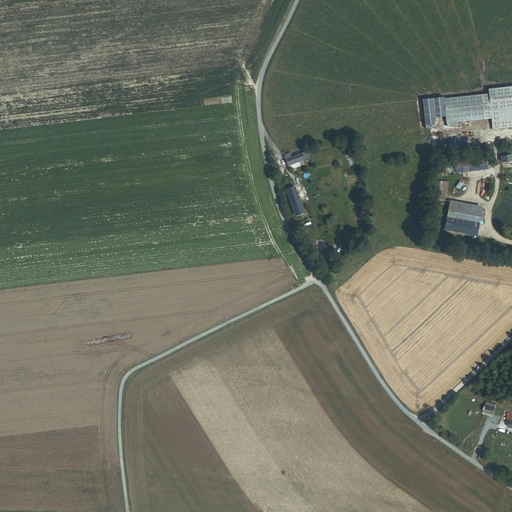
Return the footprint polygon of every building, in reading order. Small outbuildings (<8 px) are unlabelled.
[(511,126),(511,84),(488,87),(489,92),(444,97),(445,114),(447,126),(457,125),(457,121),(491,117),(492,129),(511,126)] [(445,114),(444,97),(443,95),(422,98),(425,127),(430,127),(430,123),(434,123),(434,119),(435,115),(445,114)] [(288,165),(305,159),(310,157),(307,150),(291,156),(290,152),(284,154),(288,165)] [(464,172),(487,168),(486,161),(469,164),(470,168),(464,169),(464,172)] [(464,169),(470,168),(469,164),(469,162),(459,163),(459,170),(464,169)] [(285,188),(293,185),(290,177),(282,180),(285,188)] [(294,214),(303,212),(293,185),(285,188),(294,214)] [(429,200),(438,201),(439,192),(437,192),(432,192),(430,191),(429,200)] [(448,216),(480,222),(482,205),(450,200),(447,215),(448,216)] [(480,222),(448,216),(446,224),(479,230),(480,222)] [(497,410),(487,406),(485,412),(495,415),(497,410)]
